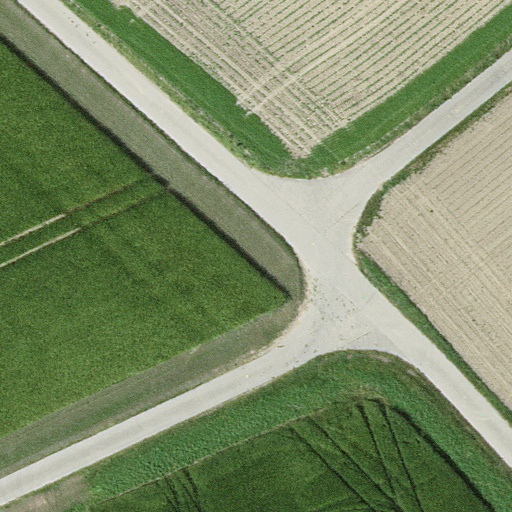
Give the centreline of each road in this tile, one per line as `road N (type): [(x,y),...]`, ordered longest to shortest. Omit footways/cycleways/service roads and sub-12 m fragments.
road 1 (track): [(511,449),(301,228),(44,0)]
road 2 (track): [(381,316),(0,496)]
road 3 (track): [(301,228),(511,43)]
